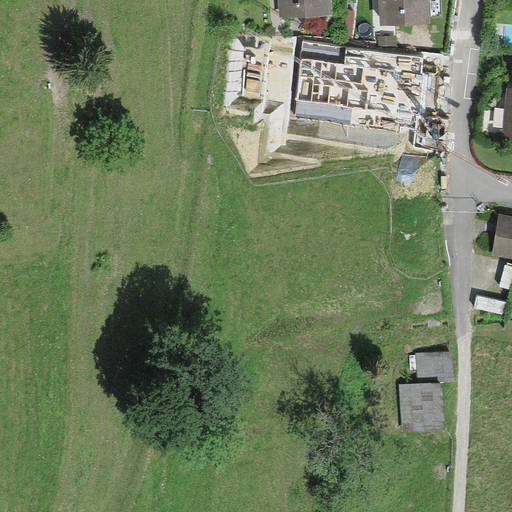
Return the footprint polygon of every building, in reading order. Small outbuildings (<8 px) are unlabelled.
[(275,0),(277,15),(329,10),(328,0),(275,0)] [(376,0),(378,20),(426,17),(425,0),(376,0)] [(365,82),(367,63),(308,58),(304,103),(363,109),(365,82)] [(511,134),(511,75),(511,86),(503,86),(500,134),(511,134)] [(511,211),(501,210),(494,249),(511,252),(511,211)] [(445,377),(408,379),(411,421),(447,419),(445,377)]
